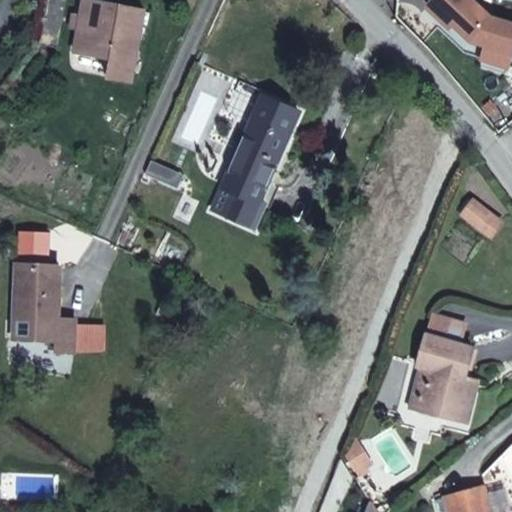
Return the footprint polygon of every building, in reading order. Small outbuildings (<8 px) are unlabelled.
[(66,0),(47,0),(46,4),(39,44),(57,48),(66,0)] [(107,76),(131,81),(145,10),(91,0),(84,0),(82,14),(80,31),(76,51),(110,58),(107,76)] [(69,29),(80,31),(82,14),(72,12),(69,29)] [(274,170),(288,137),(299,114),(263,98),(224,185),(240,192),(230,215),(256,227),(263,209),(266,204),(258,200),(272,169),(274,170)] [(240,192),(224,185),(214,208),(230,215),(240,192)] [(502,221),(475,199),(463,213),(491,235),(502,221)] [(61,267),(18,265),(16,321),(28,322),(27,339),(55,340),(55,351),(74,352),(75,322),(58,321),(61,267)] [(28,322),(16,321),(15,339),(27,339),(28,322)] [(467,410),(475,381),(468,379),(475,349),(428,335),(420,366),(423,367),(431,369),(420,410),(445,418),(449,405),(467,410)] [(431,369),(423,367),(411,408),(420,410),(431,369)] [(480,382),(475,381),(467,410),(449,405),(445,418),(469,424),(480,382)] [(353,451),(366,471),(373,467),(358,443),(353,451)] [(363,479),(369,475),(366,471),(353,451),(349,458),(363,479)] [(492,511),(485,486),(445,497),(449,511),(492,511)]
